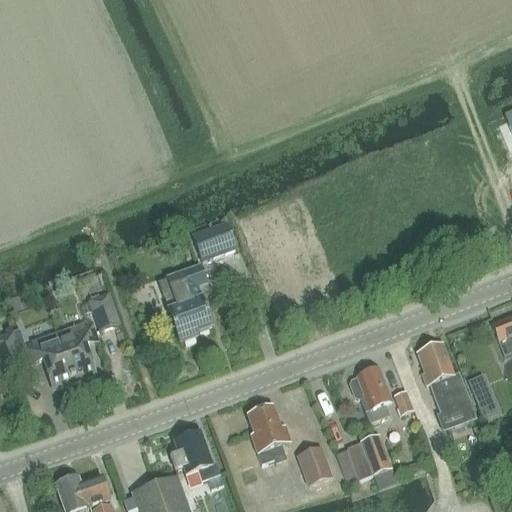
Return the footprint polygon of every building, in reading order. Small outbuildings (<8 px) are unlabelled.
[(235,253),(226,227),(192,239),(201,266),(235,253)] [(170,296),(162,299),(168,315),(179,347),(198,340),(197,337),(211,332),(209,325),(208,323),(201,303),(200,303),(196,292),(206,288),(200,272),(176,280),(166,284),(170,296)] [(108,299),(89,305),(100,335),(119,329),(108,299)] [(511,320),(491,329),(504,360),(511,356),(511,320)] [(60,346),(74,386),(95,379),(85,349),(89,348),(88,343),(96,339),(91,325),(69,333),(72,342),(60,346)] [(53,393),(74,386),(60,346),(48,350),(45,341),(23,349),(19,339),(0,345),(0,364),(5,378),(27,370),(25,365),(28,364),(36,361),(38,366),(42,364),(53,393)] [(426,390),(428,389),(440,419),(470,408),(459,377),(454,379),(442,348),(417,358),(424,378),(421,379),(426,390)] [(368,374),(362,376),(361,380),(356,381),(357,382),(351,384),(349,389),(354,402),(358,403),(363,402),(364,403),(358,405),(367,431),(389,423),(385,410),(392,407),(380,373),(372,376),(368,374)] [(401,419),(412,415),(405,396),(394,400),(401,419)] [(281,450),(290,446),(285,432),(281,433),(273,412),(247,421),(254,439),(250,440),(261,469),(274,465),(275,469),(286,465),(281,450)] [(177,458),(170,461),(175,477),(183,474),(185,480),(200,475),(203,486),(208,484),(211,495),(223,490),(215,468),(211,469),(200,438),(173,447),(177,458)] [(378,440),(360,447),(350,450),(362,482),(372,480),(377,493),(396,486),(378,440)] [(308,491),(331,482),(320,452),(297,461),(308,491)] [(62,511),(87,511),(108,505),(100,482),(80,489),(77,481),(54,489),(62,511)] [(184,511),(187,511),(177,481),(131,497),(136,511),(184,511)]
